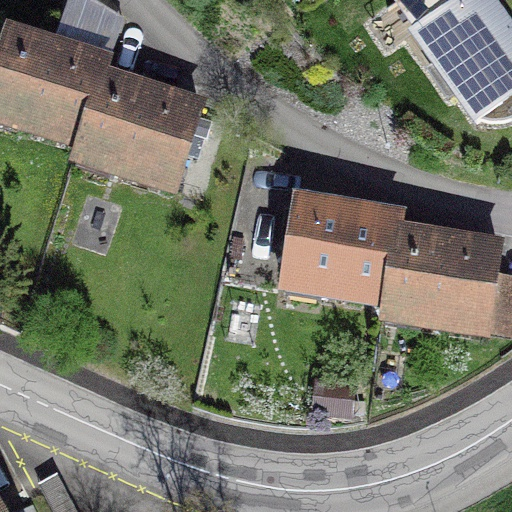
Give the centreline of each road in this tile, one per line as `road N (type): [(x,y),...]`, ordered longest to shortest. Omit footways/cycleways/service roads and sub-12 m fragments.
road 1 (residential): [(0,388),(122,444),(285,489),(377,482),(423,468),(511,417)]
road 2 (residential): [(511,209),(424,185),(331,145),(213,72),(143,0)]
